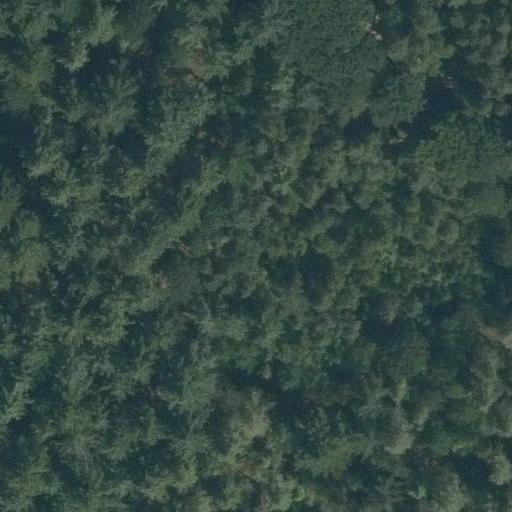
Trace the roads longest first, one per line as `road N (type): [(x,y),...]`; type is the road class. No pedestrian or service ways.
road 1 (track): [(1,511),(169,0)]
road 2 (track): [(319,0),(511,136)]
